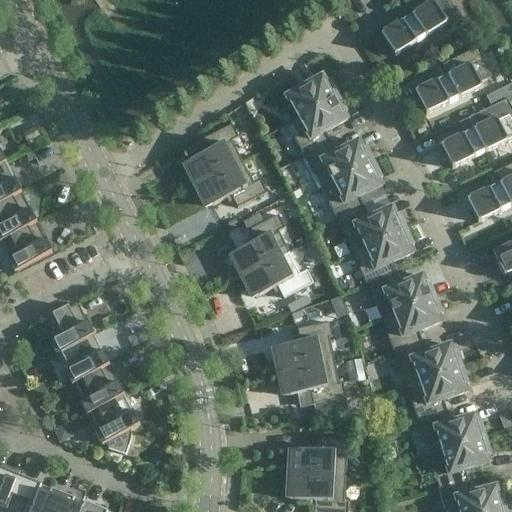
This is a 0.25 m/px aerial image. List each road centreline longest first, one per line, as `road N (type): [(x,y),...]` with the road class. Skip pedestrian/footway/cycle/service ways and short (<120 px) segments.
road 1 (residential): [(511,408),(364,72),(330,37),(105,180)]
road 2 (tertiary): [(209,510),(213,448),(198,361),(149,259)]
road 3 (residential): [(0,345),(28,310),(149,259)]
road 4 (tertiary): [(105,180),(36,48)]
